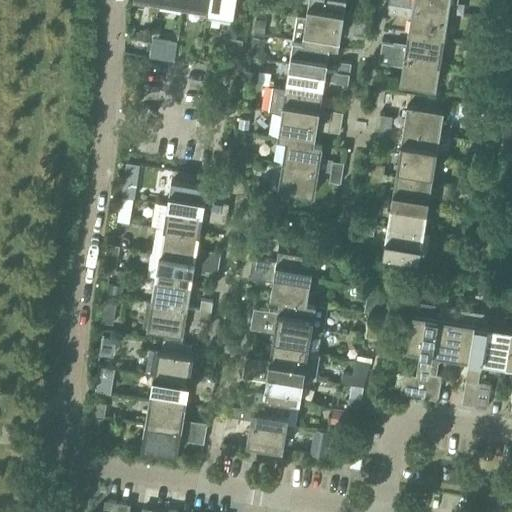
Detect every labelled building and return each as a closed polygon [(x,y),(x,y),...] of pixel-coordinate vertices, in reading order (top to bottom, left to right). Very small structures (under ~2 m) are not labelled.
[(210,0),(209,7),(234,11),(235,0),(210,0)] [(345,8),(345,0),(309,0),(307,14),(366,23),(368,12),(345,8)] [(389,0),(389,2),(400,4),(448,12),(451,12),(452,1),(457,1),(457,0),(389,0)] [(409,30),(444,35),(448,12),(400,4),(389,2),(387,13),(411,17),(409,30)] [(329,42),(339,44),(341,31),(364,35),(366,23),(307,14),(298,12),(294,36),(329,42)] [(381,50),(440,61),(444,35),(409,30),(406,44),(383,40),(381,50)] [(326,65),(329,42),(294,36),(290,61),(325,66),(326,65)] [(402,67),(400,80),(436,86),(440,61),(381,50),(379,63),(402,67)] [(352,59),(341,57),(339,67),(339,69),(350,70),(352,59)] [(339,67),(326,65),(325,66),(290,61),(286,85),(321,91),(323,78),(348,82),(350,70),(339,69),(339,67)] [(259,70),(248,69),(246,79),(257,81),(259,70)] [(274,83),(270,108),(282,110),(342,120),(344,108),(332,106),(320,100),(321,91),(286,85),(274,83)] [(476,114),(474,122),(482,123),(486,104),(460,100),(458,112),(476,114)] [(444,107),(408,101),(404,127),(440,133),(444,107)] [(282,110),(278,134),(287,136),(313,140),(315,127),(340,131),(342,120),(282,110)] [(380,123),(392,125),(394,113),(382,111),(380,123)] [(392,125),(380,123),(378,135),(390,137),(392,125)] [(400,152),(436,158),(440,133),(404,127),(400,152)] [(333,156),(320,154),(323,142),(313,140),(287,136),(283,160),(319,166),(331,168),(342,170),(344,158),(333,156)] [(483,155),(481,164),(492,165),(495,153),(489,151),(483,155)] [(396,177),(432,183),(436,158),(400,152),(396,177)] [(279,185),(314,191),(319,166),(283,160),(279,185)] [(372,173),(383,175),(385,163),(374,161),(372,173)] [(329,180),(340,182),(342,170),(331,168),(329,180)] [(230,199),(206,195),(208,182),(196,180),(198,172),(180,170),(179,177),(172,176),(168,201),(228,211),(230,199)] [(383,175),(372,173),(370,185),(382,186),(383,175)] [(501,173),(500,184),(508,185),(509,174),(501,173)] [(392,201),(428,207),(432,183),(396,177),(392,201)] [(123,189),(122,194),(135,197),(137,185),(124,183),(124,184),(123,189)] [(168,201),(162,200),(158,225),(200,232),(202,218),(226,222),(228,211),(168,201)] [(388,226),(424,232),(428,207),(392,201),(388,226)] [(377,212),(366,210),(364,222),(375,224),(377,212)] [(363,230),(362,234),(373,236),(375,224),(364,222),(363,230)] [(158,225),(154,250),(160,251),(220,260),(222,248),(198,244),(200,232),(158,225)] [(384,250),(420,256),(424,232),(388,226),(384,250)] [(316,251),(280,245),(278,258),(255,254),(253,266),(312,276),(316,251)] [(194,268),(218,272),(220,260),(160,251),(156,275),(192,281),(194,268)] [(272,295),(281,296),(308,301),(312,276),(253,266),(251,278),(274,282),(272,295)] [(152,301),(188,307),(192,281),(156,275),(152,300),(152,301)] [(108,282),(106,293),(118,295),(122,295),(123,285),(108,282)] [(325,329),(329,304),(308,301),(281,296),(279,309),(255,305),(253,317),(313,327),(325,329)] [(200,308),(212,310),(214,301),(202,299),(200,307),(200,308)] [(166,328),(164,339),(183,342),(187,317),(210,321),(212,310),(200,308),(188,307),(152,301),(148,300),(144,324),(166,328)] [(407,350),(421,352),(414,396),(426,397),(429,373),(432,354),(440,306),(412,302),(410,314),(413,314),(407,350)] [(443,359),(443,355),(457,358),(465,310),(440,306),(432,354),(429,373),(426,397),(438,399),(442,375),(436,375),(438,363),(443,359)] [(103,310),(101,321),(113,323),(115,312),(103,310)] [(478,381),(481,361),(487,326),(489,314),(465,310),(457,358),(470,360),(463,403),(475,405),(478,381)] [(251,329),(275,333),(273,346),(309,351),(313,327),(253,317),(251,329)] [(487,326),(481,361),(506,365),(511,330),(487,326)] [(217,372),(193,368),(195,354),(191,354),(193,344),(183,342),(164,339),(163,349),(151,347),(147,373),(155,374),(215,383),(217,372)] [(321,353),(309,351),(273,346),(271,358),(247,354),(245,366),(305,376),(317,378),(321,353)] [(243,377),(267,381),(265,395),(291,399),(301,400),(305,376),(245,366),(243,377)] [(189,392),(213,396),(215,383),(155,374),(151,398),(187,404),(189,392)] [(113,380),(97,378),(96,390),(97,390),(111,392),(113,380)] [(478,381),(475,405),(487,407),(490,383),(478,381)] [(230,404),(228,414),(240,415),(253,418),(287,423),(291,399),(265,395),(256,393),(254,406),(245,404),(242,406),(230,404)] [(209,420),(185,416),(187,404),(151,398),(147,423),(207,432),(209,420)] [(106,404),(95,402),(93,414),(101,415),(104,416),(106,404)] [(349,410),(334,408),(332,422),(347,425),(349,410)] [(101,415),(93,414),(92,426),(100,428),(101,416),(101,415)] [(226,425),(238,427),(240,415),(228,414),(226,425)] [(248,443),(283,448),(287,423),(253,418),(248,443)] [(147,423),(143,448),(179,454),(181,440),(205,444),(207,432),(147,423)] [(360,458),(353,457),(351,466),(360,468),(361,466),(362,458),(360,458)] [(117,511),(119,502),(107,500),(104,511),(117,511)] [(119,502),(117,511),(130,511),(132,504),(119,502)]
